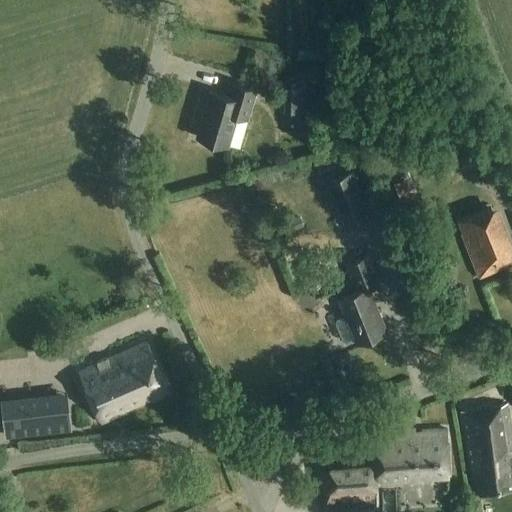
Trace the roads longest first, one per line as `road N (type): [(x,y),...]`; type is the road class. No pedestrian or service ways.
road 1 (unclassified): [(223,432),(133,236),(124,194),(168,0)]
road 2 (unclassified): [(0,463),(223,432)]
road 3 (unclassified): [(511,356),(342,426)]
road 4 (unclassified): [(261,511),(291,463),(342,426)]
